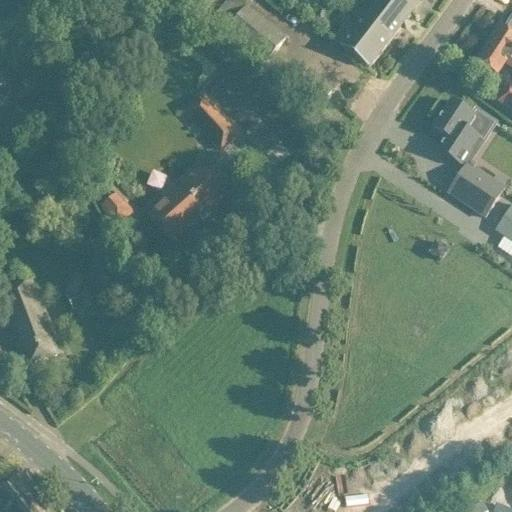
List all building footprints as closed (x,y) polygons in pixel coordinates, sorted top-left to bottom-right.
[(228,0),(213,18),(266,64),(286,40),(238,0),(228,0)] [(341,48),(353,57),(369,70),(415,11),(400,0),(354,0),(347,10),(361,21),(341,48)] [(400,0),(415,11),(423,0),(400,0)] [(502,28),(478,63),(497,76),(505,64),(511,69),(511,20),(505,31),(502,28)] [(6,69),(0,76),(0,124),(29,88),(6,69)] [(186,114),(221,153),(239,137),(204,98),(186,114)] [(434,131),(433,131),(435,133),(447,141),(442,148),(441,149),(438,154),(460,169),(478,141),(481,143),(493,125),(475,112),(472,116),(452,103),(446,112),(434,131)] [(249,140),(262,147),(270,130),(257,124),(249,140)] [(468,166),(448,195),(465,206),(485,219),(505,189),(469,164),(468,166)] [(148,219),(171,245),(227,195),(203,169),(148,219)] [(132,211),(117,195),(101,209),(117,226),(132,211)] [(511,208),(496,233),(511,244),(511,208)] [(436,243),(429,255),(440,262),(447,251),(436,243)] [(0,292),(0,302),(18,353),(24,368),(62,353),(54,334),(32,282),(0,292)] [(80,293),(77,287),(69,285),(65,293),(73,311),(92,302),(86,290),(80,293)] [(0,387),(9,376),(0,369),(0,387)] [(0,486),(0,511),(52,511),(22,471),(0,486)]
